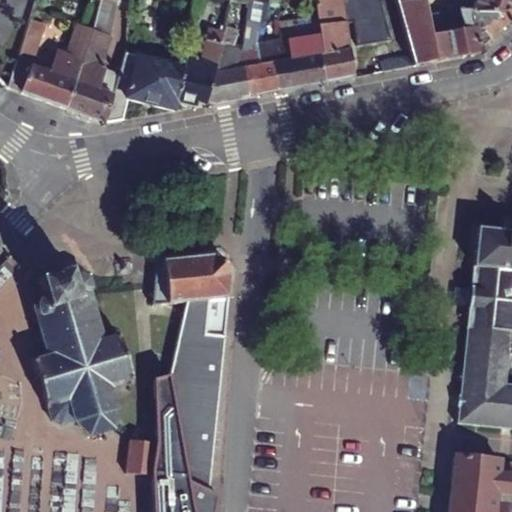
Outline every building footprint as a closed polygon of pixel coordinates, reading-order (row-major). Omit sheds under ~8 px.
[(91,0),(89,20),(99,23),(102,0),(91,0)] [(240,97),(262,93),(254,43),(255,6),(270,3),(270,1),(262,1),(261,0),(249,0),(250,3),(247,3),(241,45),(240,97)] [(335,0),(307,0),(317,36),(322,56),(316,57),(321,86),(353,78),(335,0)] [(433,62),(428,38),(431,35),(427,14),(426,1),(425,0),(420,0),(409,2),(408,0),(394,0),(389,2),(414,66),(433,62)] [(511,0),(454,0),(449,14),(457,14),(505,14),(511,22),(511,20),(511,0)] [(211,3),(206,27),(221,31),(224,18),(226,7),(211,3)] [(134,27),(137,10),(126,8),(123,24),(134,27)] [(457,14),(449,14),(427,14),(431,35),(460,31),(457,14)] [(511,22),(505,14),(457,14),(460,31),(431,35),(428,38),(433,62),(475,54),(511,22)] [(89,20),(81,17),(72,45),(81,48),(89,20)] [(221,31),(217,48),(235,46),(238,21),(224,18),(221,31)] [(6,89),(24,96),(37,57),(47,25),(29,19),(6,89)] [(91,50),(99,23),(89,20),(81,48),(91,50)] [(202,104),(205,104),(217,48),(221,31),(206,27),(197,61),(184,58),(182,67),(175,102),(192,106),(194,106),(196,103),(202,104)] [(322,56),(317,36),(303,37),(291,39),(288,39),(291,61),(274,64),(277,91),(321,86),(316,57),(322,56)] [(288,39),(278,41),(254,43),(262,93),(277,91),(274,64),(291,61),(288,39)] [(66,43),(59,64),(37,57),(24,96),(64,109),(81,48),(72,45),(66,43)] [(205,104),(240,97),(241,45),(235,46),(217,48),(205,104)] [(107,106),(91,101),(98,77),(91,76),(98,53),(91,50),(81,48),(64,109),(104,123),(107,106)] [(104,123),(122,120),(126,100),(135,56),(118,52),(112,82),(107,106),(104,123)] [(135,56),(126,100),(173,110),(175,102),(182,67),(135,56)] [(107,106),(112,82),(98,77),(91,101),(107,106)] [(511,352),(511,233),(479,230),(472,290),(470,310),(460,395),(486,397),(489,381),(506,383),(510,352),(511,352)] [(156,258),(160,302),(191,298),(230,295),(232,269),(217,251),(156,258)] [(95,258),(95,275),(112,275),(112,258),(95,258)] [(112,393),(135,386),(119,333),(114,333),(115,337),(104,340),(99,324),(103,322),(102,319),(98,320),(93,305),(98,304),(96,301),(92,302),(89,293),(92,289),(89,279),(78,276),(72,282),(68,278),(72,272),(68,268),(66,270),(40,279),(35,278),(34,282),(34,283),(39,284),(44,299),(41,300),(38,304),(34,306),(38,317),(34,318),(35,323),(39,322),(43,336),(41,337),(41,341),(45,340),(50,356),(34,361),(33,358),(29,360),(45,414),(48,413),(52,425),(60,431),(76,427),(90,439),(113,432),(114,427),(118,415),(112,393)] [(470,310),(472,290),(466,289),(463,309),(470,310)] [(225,338),(230,295),(191,298),(187,334),(225,338)] [(199,511),(225,338),(187,334),(148,493),(149,511),(199,511)] [(511,383),(506,383),(489,381),(486,397),(460,395),(457,424),(511,430),(511,383)] [(153,404),(152,382),(142,383),(142,404),(153,404)] [(115,465),(127,466),(129,444),(118,443),(115,465)] [(151,479),(155,447),(129,444),(127,466),(125,476),(151,479)] [(499,493),(502,471),(504,461),(454,455),(450,488),(452,488),(499,493)] [(502,471),(511,472),(511,462),(504,461),(502,471)] [(511,494),(511,472),(502,471),(499,493),(511,494)] [(456,511),(496,511),(498,504),(499,493),(452,488),(450,511),(456,511)]
